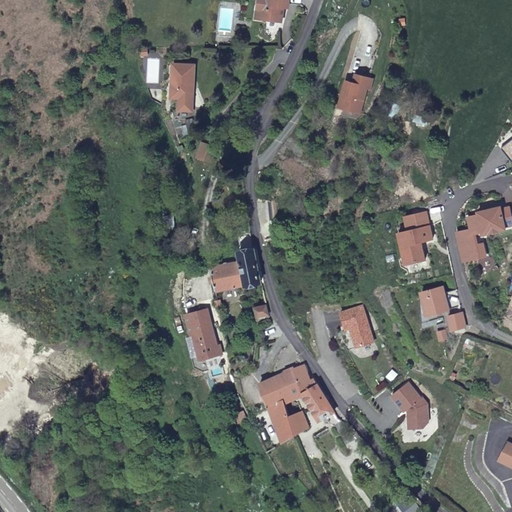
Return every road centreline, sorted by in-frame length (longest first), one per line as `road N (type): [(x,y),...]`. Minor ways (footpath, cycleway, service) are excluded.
road 1 (residential): [(318,0),(255,153),(253,206),(272,291),(295,345),(454,511)]
road 2 (residential): [(511,339),(481,322),(468,300),(450,227),(459,198),(500,182)]
